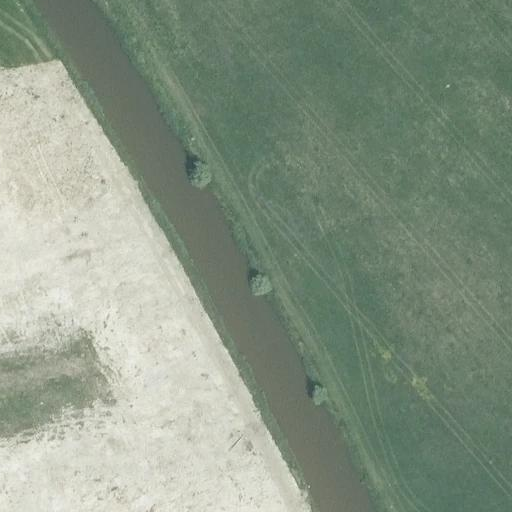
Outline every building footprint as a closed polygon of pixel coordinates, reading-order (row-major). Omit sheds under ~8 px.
[(0,163),(30,158),(23,123),(0,127),(0,163)] [(34,184),(0,190),(0,211),(18,208),(23,235),(71,226),(65,197),(37,202),(34,184)] [(55,301),(107,291),(101,259),(73,265),(70,249),(19,259),(24,285),(51,280),(55,301)] [(134,428),(124,430),(128,448),(155,443),(153,429),(183,423),(177,394),(160,397),(146,399),(130,402),(134,428)] [(39,419),(29,421),(37,463),(47,461),(47,460),(61,458),(61,457),(62,457),(54,418),(54,417),(39,420),(39,419)] [(5,426),(4,426),(12,467),(13,467),(37,463),(29,421),(5,426)] [(178,456),(150,461),(154,485),(168,483),(172,499),(218,490),(213,462),(180,468),(178,456)]
